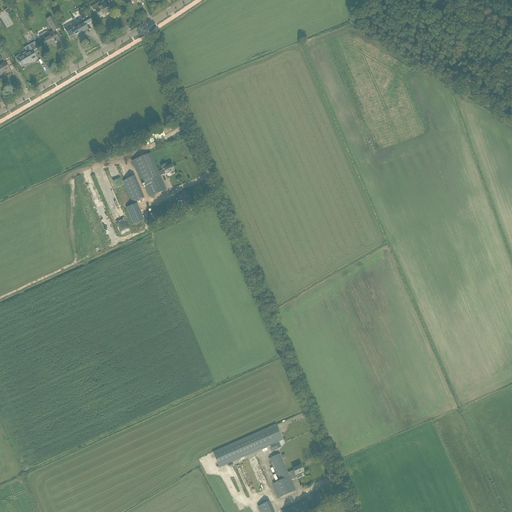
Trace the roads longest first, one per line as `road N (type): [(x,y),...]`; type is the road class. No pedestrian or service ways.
road 1 (unclassified): [(351,511),(144,27)]
road 2 (tertiary): [(0,112),(144,27)]
